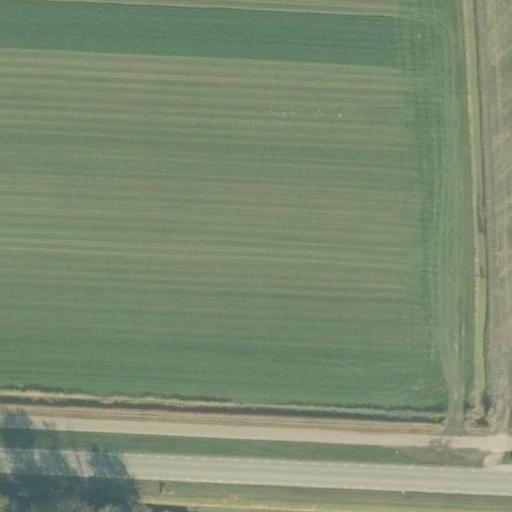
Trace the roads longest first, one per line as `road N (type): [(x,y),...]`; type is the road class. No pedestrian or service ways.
road 1 (primary): [(511,483),(0,459)]
road 2 (unclassified): [(0,420),(511,443)]
